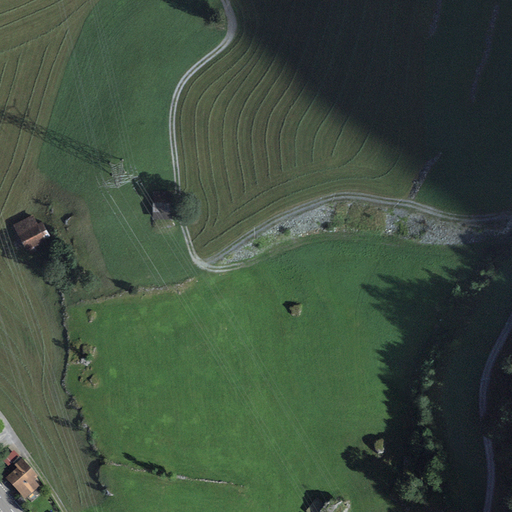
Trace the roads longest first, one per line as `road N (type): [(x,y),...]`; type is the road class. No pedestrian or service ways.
road 1 (track): [(511,211),(479,217),(323,196),(198,261),(185,232),(172,124),(192,67),(230,36),(224,0)]
road 2 (track): [(489,511),(488,363),(511,323)]
